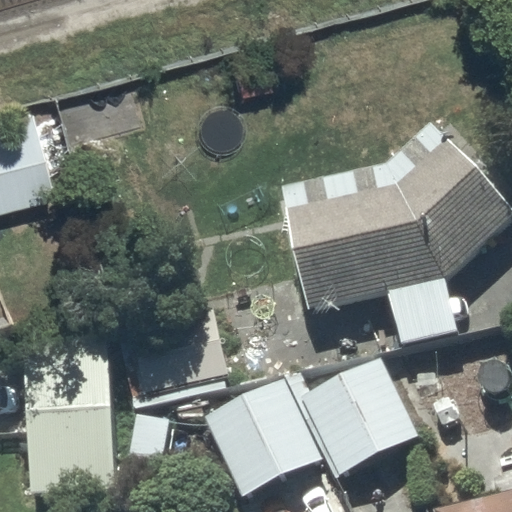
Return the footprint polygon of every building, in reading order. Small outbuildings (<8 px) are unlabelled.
[(0,116),(0,207),(51,195),(30,109),(0,116)] [(285,199),(314,322),(393,304),(406,356),(461,343),(449,293),(511,236),(511,216),(437,134),(391,175),(285,199)] [(135,339),(149,402),(230,385),(216,322),(135,339)] [(32,347),(33,505),(116,504),(114,346),(32,347)] [(304,406),(342,486),(425,447),(387,367),(304,406)] [(207,427),(246,509),(327,471),(289,388),(207,427)] [(511,511),(511,502),(471,511),(511,511)]
